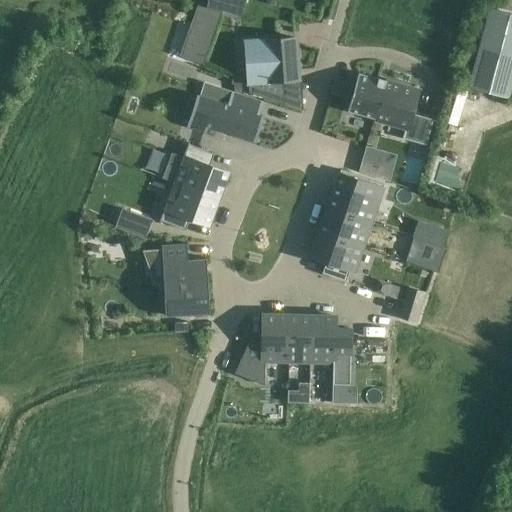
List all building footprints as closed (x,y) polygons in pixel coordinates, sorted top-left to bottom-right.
[(211,0),(210,7),(243,13),(245,0),(211,0)] [(199,5),(181,55),(203,62),(221,11),(199,5)] [(468,87),(507,97),(511,78),(511,15),(489,10),(468,87)] [(295,38),(245,42),(248,92),(282,103),(281,80),(298,79),(295,38)] [(358,73),(347,111),(374,119),(386,81),(358,73)] [(233,76),(230,83),(233,84),(234,92),(242,94),(242,79),(233,76)] [(347,97),(351,84),(334,79),(330,92),(347,97)] [(386,81),(374,119),(382,122),(405,128),(403,137),(425,144),(433,118),(411,112),(418,90),(386,81)] [(197,94),(187,127),(205,133),(207,127),(216,130),(216,129),(225,131),(225,133),(254,142),(262,115),(258,114),(262,101),(242,94),(234,92),(232,91),(228,104),(197,94)] [(171,152),(161,178),(173,182),(220,200),(230,172),(209,165),(214,154),(189,144),(189,143),(188,143),(183,157),(171,152)] [(361,161),(376,166),(381,150),(365,146),(361,161)] [(454,190),(465,158),(446,152),(435,184),(454,190)] [(168,196),(158,222),(160,222),(161,221),(185,230),(189,219),(210,226),(220,200),(173,182),(173,183),(182,186),(177,201),(169,198),(169,197),(168,196)] [(370,223),(379,200),(377,199),(363,194),(335,185),(327,208),(370,223)] [(401,186),(396,201),(406,205),(411,190),(405,188),(401,186)] [(319,231),(363,246),(370,223),(327,208),(319,231)] [(129,211),(122,230),(145,238),(152,219),(129,211)] [(310,257),(326,262),(321,274),(346,282),(350,270),(354,271),(361,252),(363,246),(319,231),(310,257)] [(397,243),(406,245),(409,236),(394,231),(391,241),(397,243)] [(186,243),(161,245),(163,280),(166,316),(209,314),(207,278),(206,258),(187,259),(186,243)] [(373,291),(384,295),(387,283),(377,280),(373,291)] [(405,298),(399,317),(415,323),(421,304),(405,298)] [(288,361),(289,316),(263,315),(262,361),(288,361)] [(288,361),(307,362),(309,362),(310,316),(289,316),(288,361)] [(351,329),(335,329),(335,317),(310,316),(309,362),(336,363),(336,385),(349,385),(351,329)] [(291,380),(290,399),(329,400),(329,381),(291,380)]
